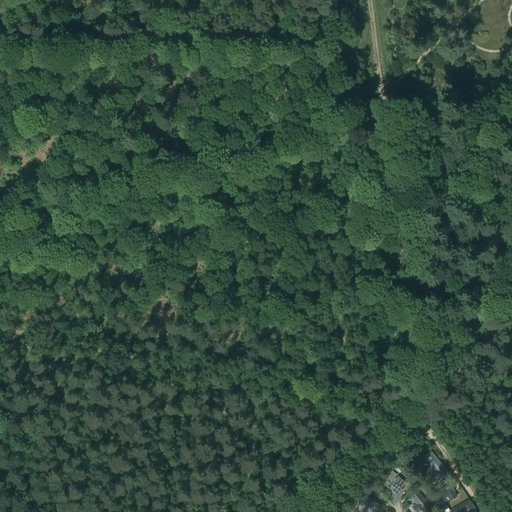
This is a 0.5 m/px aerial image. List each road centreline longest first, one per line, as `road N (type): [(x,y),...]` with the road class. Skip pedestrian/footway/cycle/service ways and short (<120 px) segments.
road 1 (track): [(481,511),(428,433),(401,416),(0,310)]
road 2 (track): [(0,230),(382,114)]
